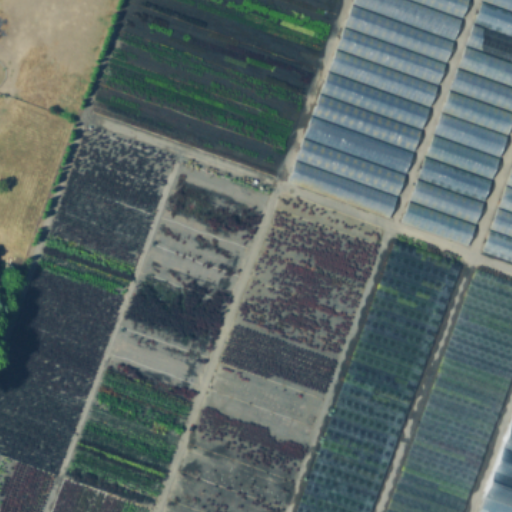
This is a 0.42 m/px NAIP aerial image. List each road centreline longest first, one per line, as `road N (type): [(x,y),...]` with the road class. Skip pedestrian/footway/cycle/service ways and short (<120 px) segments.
road 1 (track): [(343,0),(154,511)]
road 2 (track): [(286,511),(473,0)]
road 3 (track): [(79,118),(511,272)]
road 4 (track): [(511,143),(378,511)]
road 5 (track): [(175,152),(42,511)]
road 6 (track): [(121,0),(0,338)]
